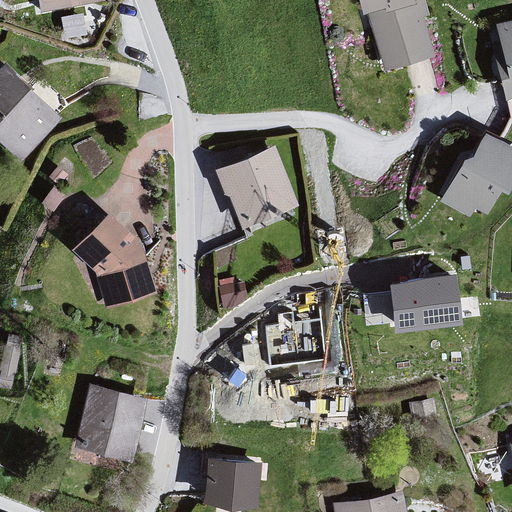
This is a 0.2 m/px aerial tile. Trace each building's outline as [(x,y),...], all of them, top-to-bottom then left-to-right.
[(100,0),(34,0),(36,13),(101,4),(100,0)] [(419,0),(361,0),(385,71),(437,59),(419,0)] [(511,21),(497,26),(511,81),(511,21)] [(56,115),(4,67),(0,71),(0,139),(22,162),(56,115)] [(511,148),(479,131),(438,201),(482,225),(501,189),(511,192),(511,191),(511,148)] [(270,147),(214,169),(238,231),(296,207),(270,147)] [(107,212),(72,247),(97,273),(106,309),(152,291),(144,245),(107,212)] [(460,322),(454,274),(387,282),(393,331),(460,322)] [(146,397),(92,383),(74,450),(135,463),(146,397)] [(264,462),(204,456),(204,505),(262,511),(264,462)] [(408,511),(404,492),(333,505),(334,511),(408,511)]
